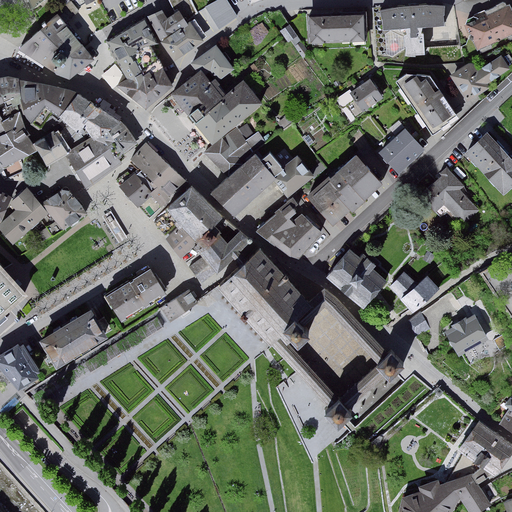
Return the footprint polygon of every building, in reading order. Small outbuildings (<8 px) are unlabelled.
[(26,0),(34,11),(46,0),(26,0)] [(57,16),(63,23),(78,11),(69,0),(54,12),(57,16)] [(181,11),(186,22),(198,13),(191,0),(169,0),(176,14),(181,11)] [(227,0),(221,0),(204,11),(216,30),(238,17),(227,0)] [(511,5),(511,4),(467,23),(479,51),(511,37),(511,5)] [(447,5),(380,10),(382,36),(401,35),(403,62),(432,60),(430,31),(449,30),(447,5)] [(164,9),(151,17),(163,38),(188,24),(186,22),(181,11),(176,14),(168,18),(164,9)] [(57,16),(20,49),(70,76),(91,60),(63,23),(57,16)] [(366,17),(310,19),(311,46),(367,44),(366,17)] [(144,21),(108,40),(129,81),(141,74),(131,55),(155,42),(144,21)] [(191,23),(162,43),(175,61),(204,41),(191,23)] [(216,42),(187,63),(195,73),(208,64),(220,81),(236,69),(216,42)] [(479,72),(472,62),(451,76),(469,103),(494,86),(492,83),(511,69),(511,67),(504,55),(479,72)] [(159,64),(155,67),(141,74),(129,81),(121,86),(145,107),(171,86),(159,64)] [(225,99),(202,71),(172,96),(212,145),(261,104),(244,83),(225,99)] [(408,74),(397,82),(434,135),(460,117),(432,77),(408,74)] [(12,76),(0,79),(0,90),(5,101),(8,109),(19,105),(22,98),(20,79),(12,76)] [(31,83),(20,79),(22,98),(24,114),(31,124),(45,107),(45,98),(46,84),(31,83)] [(384,100),(371,80),(350,93),(363,114),(384,100)] [(61,87),(46,84),(45,107),(59,115),(76,92),(69,88),(61,87)] [(78,92),(59,116),(79,133),(87,123),(99,108),(78,92)] [(99,108),(87,123),(87,132),(92,138),(107,144),(108,140),(116,142),(123,154),(138,143),(124,121),(99,108)] [(21,115),(0,124),(0,141),(1,143),(0,143),(0,165),(2,170),(38,152),(33,144),(21,115)] [(248,124),(228,138),(242,157),(265,140),(259,132),(255,134),(248,124)] [(59,128),(33,144),(38,152),(47,167),(67,155),(74,151),(72,149),(59,128)] [(426,151),(406,130),(380,154),(400,175),(426,151)] [(511,188),(511,157),(489,133),(466,154),(505,195),(511,188)] [(107,144),(92,138),(78,146),(72,149),(74,151),(67,155),(87,191),(104,177),(121,164),(107,144)] [(244,162),(224,139),(207,154),(227,177),(244,162)] [(185,180),(147,144),(130,161),(141,171),(121,186),(149,217),(185,180)] [(285,169),(271,153),(263,160),(277,175),(285,169)] [(384,184),(358,154),(309,197),(335,227),(384,184)] [(278,180),(256,155),(214,191),(236,216),(278,180)] [(316,177),(298,155),(287,164),(286,168),(287,171),(289,174),(277,183),(289,198),(316,177)] [(464,187),(448,169),(419,194),(441,219),(446,215),(458,229),(479,211),(460,190),(464,187)] [(221,218),(192,186),(167,209),(179,223),(182,226),(198,244),(202,249),(219,233),(212,226),(221,218)] [(0,223),(14,197),(0,190),(0,223)] [(28,190),(12,203),(19,211),(0,227),(15,244),(49,214),(28,190)] [(63,190),(45,202),(64,230),(86,214),(70,191),(63,190)] [(291,205),(284,211),(291,219),(298,213),(291,205)] [(179,223),(167,209),(154,221),(165,234),(179,223)] [(110,210),(101,216),(119,244),(128,238),(110,210)] [(294,224),(279,211),(263,231),(300,263),(326,232),(303,213),(294,224)] [(240,231),(221,218),(212,226),(219,233),(229,243),(240,231)] [(198,244),(182,226),(165,241),(182,259),(198,244)] [(229,243),(219,233),(202,249),(199,252),(203,257),(216,271),(217,272),(236,256),(239,252),(251,241),(241,231),(240,231),(229,243)] [(398,372),(402,368),(329,290),(318,301),(314,304),(261,247),(247,260),(243,264),(218,287),(317,392),(345,422),(349,418),(355,412),(351,408),(387,374),(391,378),(398,372)] [(389,281),(351,249),(328,277),(366,309),(389,281)] [(247,260),(239,252),(236,256),(243,264),(247,260)] [(216,271),(203,257),(191,268),(202,281),(216,271)] [(0,319),(29,295),(0,263),(0,319)] [(168,293),(151,268),(105,297),(122,322),(168,293)] [(416,282),(406,273),(391,289),(401,298),(416,282)] [(438,287),(428,277),(403,302),(412,312),(438,287)] [(199,302),(190,289),(160,309),(170,323),(199,302)] [(108,337),(91,309),(39,340),(56,368),(108,337)] [(491,337),(476,311),(443,329),(458,356),(491,337)] [(160,329),(162,328),(154,314),(82,358),(91,372),(132,346),(160,329)] [(430,330),(421,314),(409,320),(418,336),(430,330)] [(18,345),(0,358),(0,364),(20,392),(41,377),(18,345)] [(511,397),(506,404),(511,409),(500,424),(511,431),(511,397)] [(511,445),(511,443),(480,421),(460,448),(465,452),(491,471),(492,472),(511,445)] [(491,471),(465,452),(448,480),(474,471),(478,480),(491,471)] [(478,480),(474,471),(448,480),(404,495),(398,511),(450,511),(460,496),(461,498),(468,511),(485,511),(491,509),(479,482),(478,480)]
